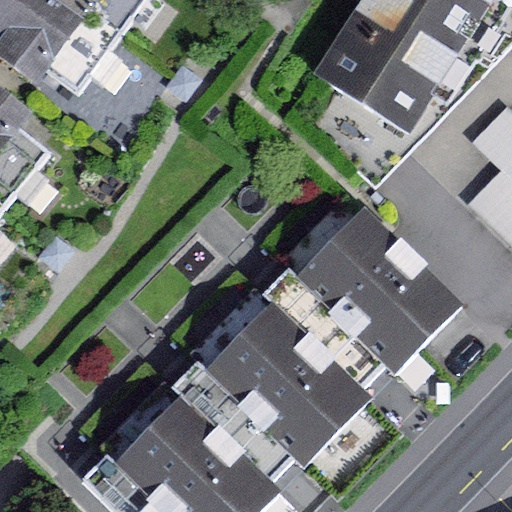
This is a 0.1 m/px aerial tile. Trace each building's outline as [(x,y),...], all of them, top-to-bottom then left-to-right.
[(72,0),(0,0),(0,58),(38,86),(48,73),(80,96),(93,78),(106,88),(125,62),(112,53),(124,37),(72,0)] [(72,0),(124,37),(134,23),(147,32),(168,4),(161,0),(72,0)] [(511,48),(511,0),(365,0),(317,74),(340,90),(317,125),(375,186),(511,48)] [(0,209),(5,214),(16,200),(29,211),(51,184),(39,174),(54,156),(26,132),(40,114),(0,81),(0,209)] [(511,116),(508,113),(477,143),(505,171),(470,205),(511,246),(511,116)] [(466,305),(366,206),(297,275),(397,374),(466,305)] [(371,402),(270,305),(205,372),(306,469),(371,402)] [(263,511),(279,496),(184,400),(117,465),(163,511),(263,511)]
